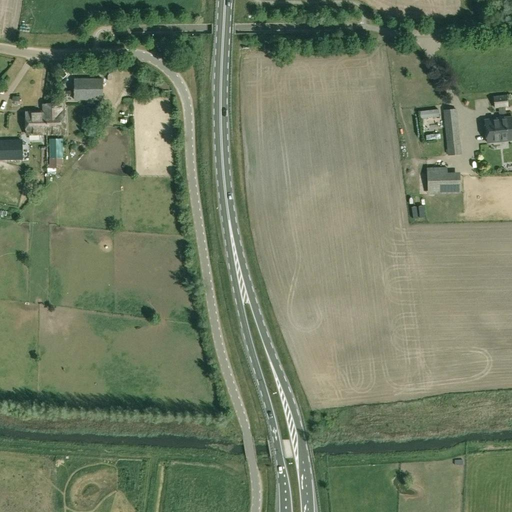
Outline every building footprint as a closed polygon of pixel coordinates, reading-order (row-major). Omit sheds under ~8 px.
[(110,77),(110,74),(117,74),(117,63),(105,63),(105,77),(110,77)] [(102,79),(74,79),(74,100),(102,100),(102,79)] [(502,116),(506,115),(505,107),(508,107),(506,96),(494,97),(495,108),(499,108),(499,112),(501,112),(502,116)] [(43,105),(43,113),(44,116),(46,116),(46,134),(64,134),(64,112),(61,112),(61,105),(43,105)] [(448,156),(460,154),(456,109),(444,111),(448,156)] [(44,116),(43,113),(25,113),(26,135),(46,134),(46,116),(44,116)] [(487,143),(511,140),(511,118),(485,121),(487,143)] [(50,159),(47,159),(47,174),(56,174),(56,168),(57,168),(60,168),(60,166),(61,166),(61,159),(64,159),(63,139),(49,140),(50,158),(50,159)] [(21,140),(0,140),(0,158),(22,158),(21,140)] [(447,168),(427,168),(427,176),(432,175),(432,194),(460,193),(460,180),(447,181),(447,168)]
